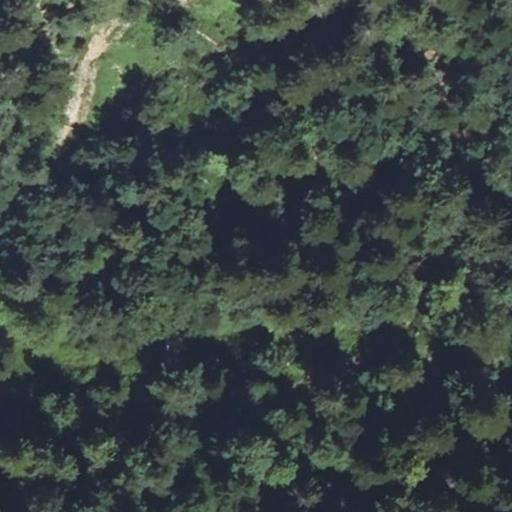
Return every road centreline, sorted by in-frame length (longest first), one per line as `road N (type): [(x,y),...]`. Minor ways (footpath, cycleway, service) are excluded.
road 1 (track): [(511,372),(432,349),(351,348),(230,397),(32,418),(0,389)]
road 2 (track): [(0,193),(65,134),(93,54),(127,18),(169,0)]
